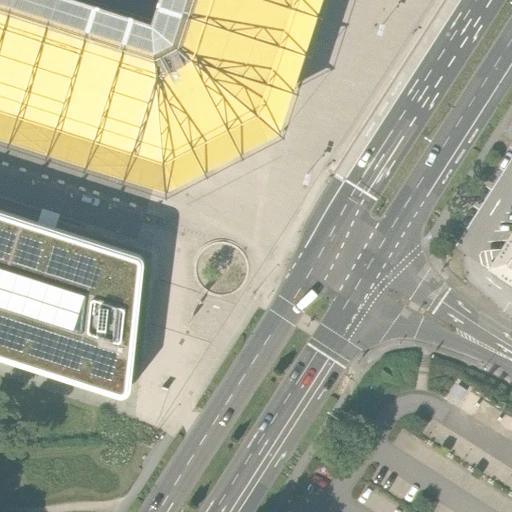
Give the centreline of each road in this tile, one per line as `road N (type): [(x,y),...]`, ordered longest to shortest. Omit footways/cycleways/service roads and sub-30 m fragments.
road 1 (primary): [(324,254),(158,511)]
road 2 (primary): [(485,0),(324,254)]
road 3 (primary): [(219,511),(362,276)]
road 4 (primary): [(404,208),(511,41)]
road 5 (primary): [(511,357),(403,255),(404,208)]
road 6 (tertiary): [(511,362),(362,276)]
